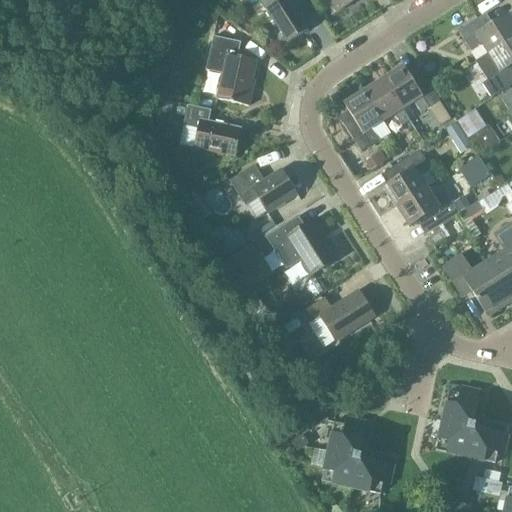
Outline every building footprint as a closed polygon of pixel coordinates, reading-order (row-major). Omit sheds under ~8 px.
[(287,44),(307,31),(295,12),(306,5),(302,0),(281,0),(265,10),(287,44)] [(329,0),(337,12),(355,0),(329,0)] [(487,55),(511,38),(511,22),(507,15),(484,29),(477,19),(457,32),(469,51),(480,44),(487,54),(487,55)] [(246,107),(255,62),(237,57),(240,43),(212,37),(205,71),(222,75),(216,100),(246,107)] [(486,81),(481,84),(490,99),(511,84),(511,73),(509,68),(511,65),(511,38),(487,55),(487,54),(474,62),(486,81)] [(417,68),(407,75),(402,67),(382,80),(401,110),(413,103),(420,114),(439,103),(417,68)] [(409,122),(401,110),(382,80),(363,92),(382,122),(393,115),(401,127),(409,122)] [(511,91),(500,99),(507,110),(511,106),(511,91)] [(371,130),(382,122),(363,92),(343,105),(351,117),(341,123),(360,153),(378,141),(371,130)] [(163,120),(163,98),(147,99),(147,120),(163,120)] [(233,158),(239,130),(208,123),(210,111),(187,106),(182,127),(198,130),(194,149),(233,158)] [(430,170),(425,162),(418,151),(391,168),(398,179),(383,188),(396,208),(426,189),(419,177),(430,170)] [(464,192),(483,184),(474,164),(456,171),(464,192)] [(266,213),(296,195),(281,172),(264,183),(253,166),(229,181),(245,207),(257,199),(266,213)] [(219,175),(195,185),(202,201),(226,191),(219,175)] [(426,189),(396,208),(408,228),(423,218),(432,231),(458,214),(445,193),(433,200),(426,189)] [(269,235),(264,238),(285,271),(301,261),(311,276),(334,261),(320,239),(323,237),(313,221),(296,232),(289,222),(269,235)] [(487,262),(511,301),(511,223),(493,235),(504,252),(487,262)] [(234,232),(226,236),(221,226),(208,232),(220,255),(241,245),(234,232)] [(433,247),(445,239),(439,231),(427,238),(433,247)] [(252,245),(224,262),(233,276),(260,259),(252,245)] [(511,301),(487,262),(470,273),(460,256),(441,268),(460,298),(471,292),(487,317),(511,301)] [(335,342),(373,317),(357,292),(331,309),(324,298),(300,313),(308,325),(319,318),(335,342)] [(501,456),(505,438),(486,433),(487,426),(472,422),(478,395),(459,390),(458,396),(446,394),(433,452),(492,466),(494,454),(501,456)] [(386,486),(391,467),(371,462),(373,454),(357,451),(363,424),(345,420),(343,427),(331,424),(318,484),(377,496),(381,485),(386,486)] [(511,511),(511,488),(507,488),(502,511),(511,511)] [(444,496),(454,511),(456,511),(465,507),(454,490),(444,496)]
